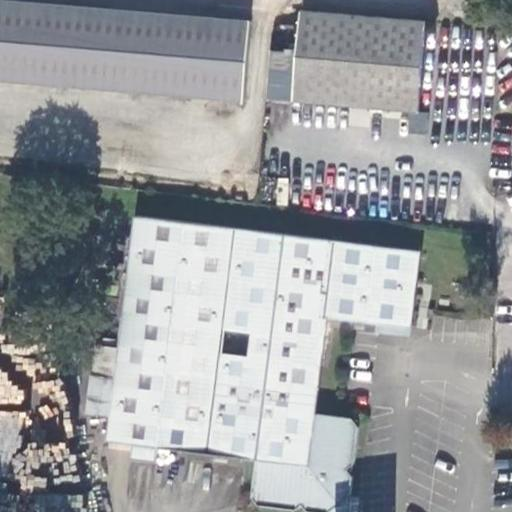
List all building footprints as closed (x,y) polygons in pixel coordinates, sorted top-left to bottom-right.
[(255,11),(113,0),(0,0),(0,71),(248,91),(255,11)] [(427,23),(302,10),(294,102),(419,114),(427,23)] [(113,433),(139,436),(165,440),(261,453),(257,489),(263,497),(301,502),(307,498),(310,504),(331,507),(356,489),(357,467),(350,461),(359,458),(363,418),(356,411),(321,406),(326,361),(332,308),(352,311),(416,320),(426,243),(139,208),(113,433)] [(346,364),(352,311),(332,308),(326,361),(346,364)] [(163,454),(165,440),(139,436),(138,450),(163,454)]
